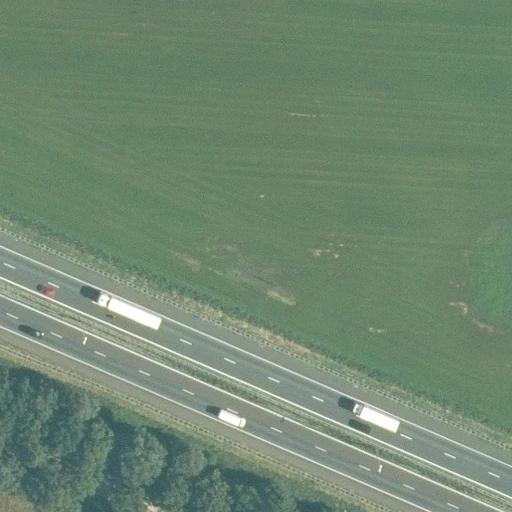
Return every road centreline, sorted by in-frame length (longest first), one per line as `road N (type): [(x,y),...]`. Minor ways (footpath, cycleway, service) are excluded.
road 1 (motorway): [(511,466),(0,246)]
road 2 (motorway): [(0,306),(475,511)]
road 3 (track): [(0,444),(146,511)]
